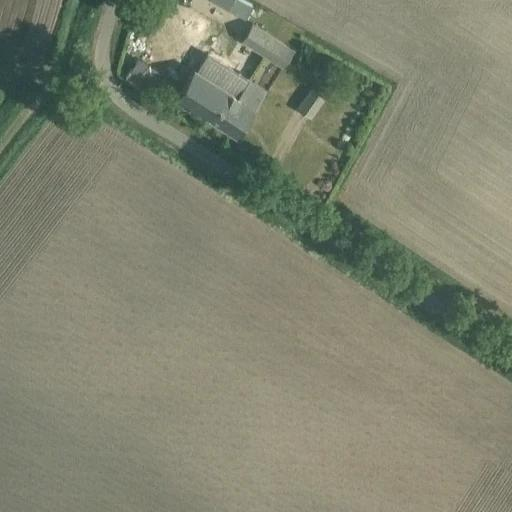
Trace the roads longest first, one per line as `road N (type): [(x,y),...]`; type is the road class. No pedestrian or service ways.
road 1 (unclassified): [(511,353),(131,101),(111,70),(108,30),(117,0)]
road 2 (track): [(111,70),(30,113),(0,152)]
